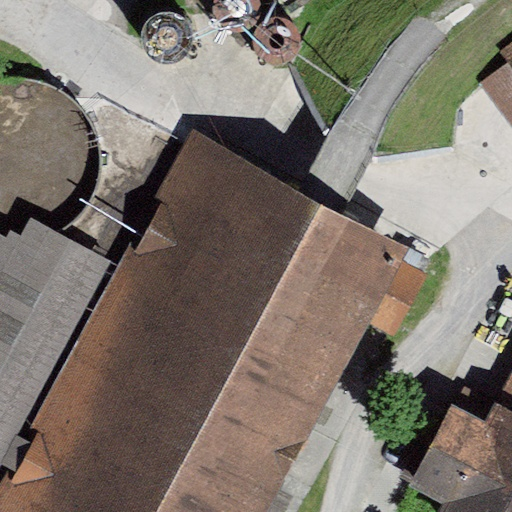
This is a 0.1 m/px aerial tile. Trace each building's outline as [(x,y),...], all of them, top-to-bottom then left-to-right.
[(261,1),(260,0),(221,0),(219,5),(217,13),(219,21),(223,27),(229,32),(236,35),(244,36),(251,33),(257,29),(262,23),(264,15),(264,8),(261,1)] [(193,32),(188,25),(182,20),(174,17),(165,16),(157,18),(150,23),(145,30),(142,39),(142,48),(146,56),(152,63),(160,67),(169,69),(177,67),(185,63),(191,56),(194,49),(195,40),(193,32)] [(303,49),(303,42),(300,35),(295,29),(288,25),(281,23),(274,24),(267,27),(261,33),(257,40),(256,48),(257,56),(262,63),(269,68),(276,71),(285,71),(292,68),(298,63),(302,57),(303,49)] [(511,42),(502,50),(511,63),(511,42)] [(407,251),(195,136),(125,266),(0,494),(0,511),(265,511),(368,323),(394,337),(428,275),(402,260),(407,251)] [(0,494),(125,266),(33,217),(21,240),(10,235),(4,245),(0,242),(0,494)] [(511,373),(494,408),(511,416),(511,373)] [(511,511),(511,416),(494,408),(485,426),(449,409),(411,487),(450,506),(446,511),(511,511)]
